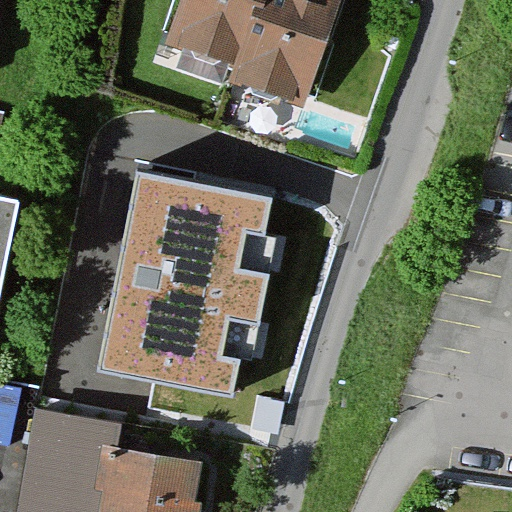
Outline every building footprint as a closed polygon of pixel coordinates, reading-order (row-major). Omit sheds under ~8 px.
[(181,0),(163,52),(237,78),(234,88),(301,111),(339,0),(181,0)] [(0,285),(14,206),(0,203),(0,285)] [(240,258),(148,247),(136,347),(227,358),(240,258)] [(187,511),(195,470),(117,457),(122,428),(85,422),(91,387),(50,380),(43,418),(33,416),(16,511),(187,511)] [(0,478),(17,390),(0,386),(0,478)]
